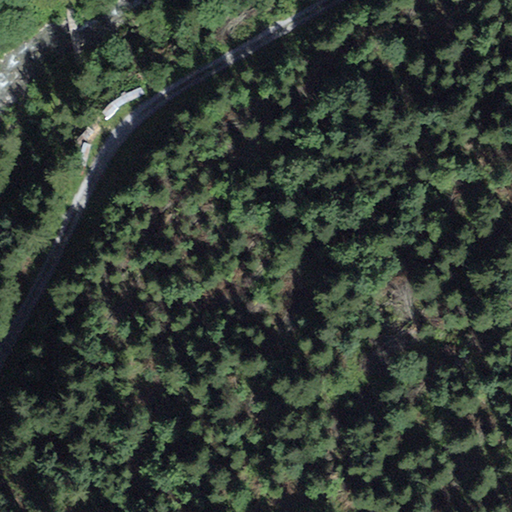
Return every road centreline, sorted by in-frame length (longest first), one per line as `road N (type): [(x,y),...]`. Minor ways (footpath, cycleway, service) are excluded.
road 1 (track): [(311,0),(108,134)]
road 2 (track): [(108,134),(0,327)]
